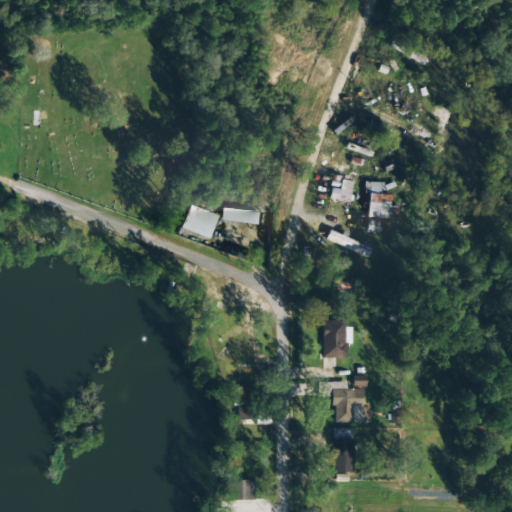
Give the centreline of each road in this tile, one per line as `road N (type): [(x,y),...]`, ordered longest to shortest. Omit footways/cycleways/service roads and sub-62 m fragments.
road 1 (residential): [(0,171),(247,278),(280,302),(287,322),(281,511)]
road 2 (residential): [(285,314),(304,198),(376,0)]
